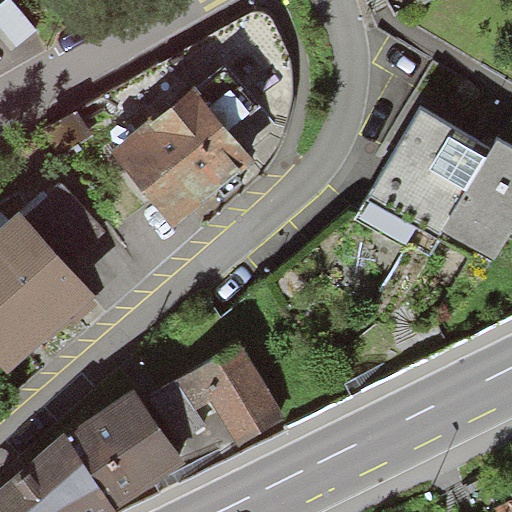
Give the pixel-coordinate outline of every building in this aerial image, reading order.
[(111,133),(176,212),(222,174),(246,154),(181,76),(111,133)] [(494,149),(422,108),(359,217),(431,258),(446,234),(494,262),(511,233),(511,146),(500,140),(494,149)] [(12,225),(0,211),(0,371),(6,378),(56,333),(97,298),(24,215),(12,225)] [(288,419),(243,342),(181,379),(200,411),(206,421),(220,412),(241,447),(288,419)] [(138,389),(67,435),(117,510),(152,487),(186,465),(138,389)] [(112,511),(117,510),(67,435),(0,495),(0,511),(112,511)] [(511,511),(511,503),(499,511),(511,511)]
